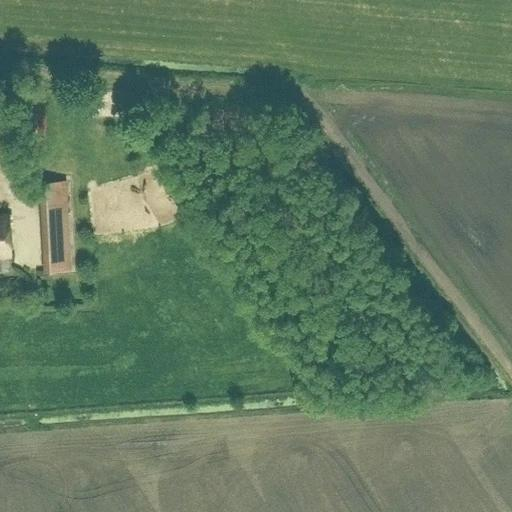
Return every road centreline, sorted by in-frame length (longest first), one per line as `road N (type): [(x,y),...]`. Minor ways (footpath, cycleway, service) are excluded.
road 1 (track): [(230,89),(312,98),(511,384)]
road 2 (unclassified): [(230,89),(0,65)]
